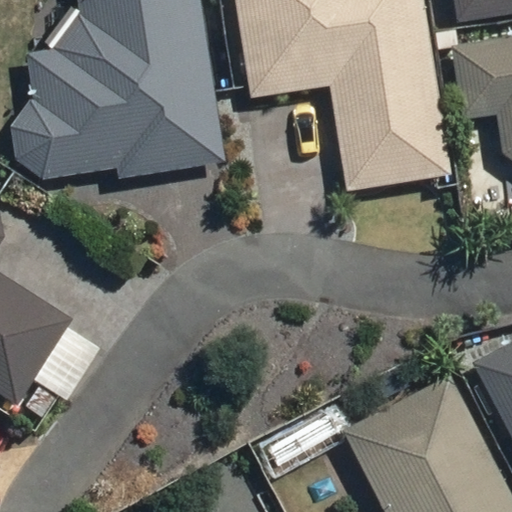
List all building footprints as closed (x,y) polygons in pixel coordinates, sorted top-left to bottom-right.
[(72,0),(73,7),(37,57),(23,59),(29,102),(27,104),(24,105),(22,107),(20,108),(18,110),(16,112),(14,115),(12,117),(11,120),(9,122),(8,125),(7,128),(7,131),(6,133),(6,136),(6,139),(6,142),(7,145),(7,148),(8,151),(9,153),(11,156),(12,158),(14,161),(15,163),(17,165),(20,167),(22,169),(24,171),(27,172),(29,173),(32,174),(35,175),(38,176),(40,176),(42,187),(111,176),(113,185),(217,169),(192,0),(72,0)] [(224,0),(240,104),(321,92),(336,192),(441,176),(414,0),(224,0)] [(511,0),(433,0),(439,34),(511,21),(511,0)] [(486,122),(495,173),(511,170),(511,39),(444,51),(456,127),(486,122)] [(0,389),(25,406),(85,316),(0,258),(0,246),(11,231),(11,228),(11,225),(11,223),(11,220),(11,217),(10,215),(9,212),(8,210),(7,207),(6,205),(5,202),(3,200),(2,198),(0,196),(0,195),(0,389)] [(511,339),(480,356),(511,416),(511,339)] [(353,424),(397,511),(511,511),(511,473),(458,370),(353,424)]
